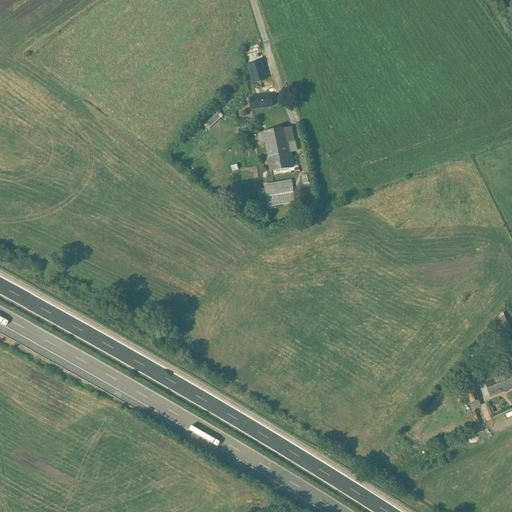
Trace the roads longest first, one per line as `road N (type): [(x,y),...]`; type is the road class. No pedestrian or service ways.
road 1 (motorway): [(386,511),(0,285)]
road 2 (motorway): [(0,321),(330,511)]
